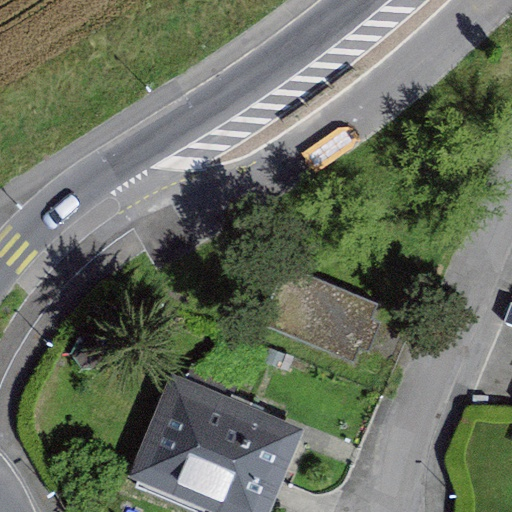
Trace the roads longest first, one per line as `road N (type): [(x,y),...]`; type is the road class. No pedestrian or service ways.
road 1 (residential): [(479,0),(343,115),(263,169),(186,204),(101,171)]
road 2 (residential): [(399,511),(418,407),(511,193)]
road 3 (secondary): [(356,0),(101,171)]
road 4 (secondary): [(101,171),(47,214),(0,267)]
